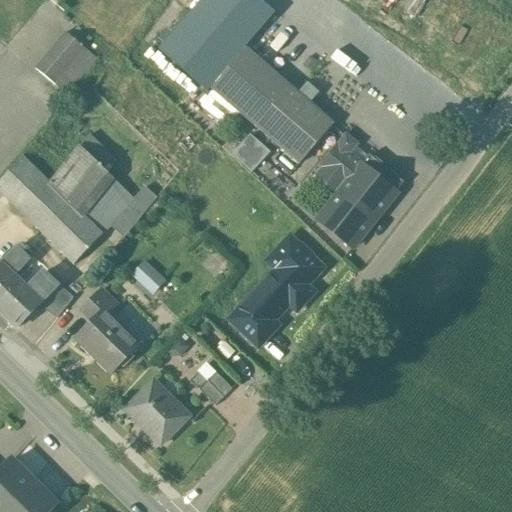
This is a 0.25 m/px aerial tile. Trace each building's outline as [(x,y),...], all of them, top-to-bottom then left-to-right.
[(80,46),(65,33),(35,69),(66,94),(96,59),(81,47),(82,46),(81,45),(80,46)] [(288,88),(244,50),(212,88),(256,126),(255,126),(257,127),(277,144),(277,145),(278,146),(279,145),(299,163),(300,164),(301,163),(332,127),(333,126),(332,124),(331,125),(310,107),(311,106),(309,105),(309,106),(290,89),(288,87),(288,88)] [(230,153),(250,172),(270,151),(249,132),(230,153)] [(362,167),(348,156),(355,147),(356,145),(355,144),(347,138),(346,137),(345,138),(345,139),(323,166),(322,165),(321,167),(323,168),(346,186),(319,220),(318,220),(317,222),(319,223),(319,222),(351,248),(351,249),(353,250),(354,248),(353,248),(363,236),(364,235),(374,223),(375,221),(386,208),(387,207),(387,206),(396,195),(396,196),(397,194),(396,194),(403,185),(404,184),(403,183),(402,183),(387,171),(388,170),(386,169),(386,170),(371,158),(371,157),(370,156),(368,157),(369,158),(362,167)] [(106,160),(87,141),(80,148),(101,169),(102,167),(101,166),(106,160)] [(57,148),(38,173),(46,181),(66,156),(57,148)] [(101,169),(80,148),(51,185),(80,214),(112,180),(101,169)] [(38,173),(22,157),(0,183),(0,193),(74,266),(103,235),(102,235),(80,214),(51,185),(46,181),(38,173)] [(112,180),(80,214),(102,235),(134,201),(112,180)] [(148,208),(139,200),(129,213),(138,221),(148,208)] [(290,240),(268,263),(277,271),(230,321),(258,347),(277,327),(273,323),(289,304),(292,307),(308,290),(306,287),(322,270),(311,259),(312,257),(300,246),(299,248),(290,240)] [(16,248),(0,265),(0,306),(22,284),(18,279),(22,278),(30,269),(26,265),(33,258),(25,249),(16,248)] [(156,275),(144,264),(133,276),(145,287),(156,275)] [(29,290),(22,284),(0,306),(0,313),(17,330),(40,306),(57,287),(44,275),(29,290)] [(57,287),(40,306),(47,313),(64,294),(57,287)] [(117,307),(101,291),(82,311),(93,322),(103,312),(108,316),(117,307)] [(108,316),(103,312),(93,322),(76,339),(112,375),(139,347),(108,316)] [(207,382),(198,373),(190,381),(215,407),(223,398),(207,382)] [(232,390),(215,373),(207,382),(223,398),(232,390)] [(189,418),(154,383),(125,412),(161,447),(189,418)] [(29,444),(15,454),(33,479),(47,469),(29,444)] [(28,477),(11,461),(0,472),(0,511),(51,511),(57,506),(28,477)]
